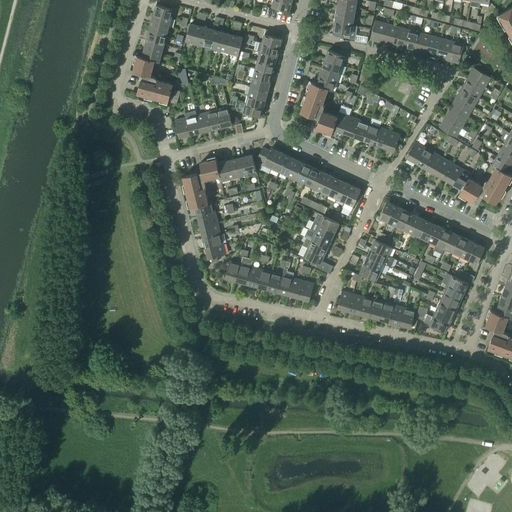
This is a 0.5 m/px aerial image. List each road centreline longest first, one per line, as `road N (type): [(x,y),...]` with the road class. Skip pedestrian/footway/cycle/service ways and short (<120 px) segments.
road 1 (residential): [(381,183),(443,73),(298,31)]
road 2 (residential): [(507,240),(466,353),(317,319)]
road 3 (residential): [(317,319),(201,291),(167,158)]
road 4 (residential): [(167,158),(153,114),(116,97),(141,0)]
road 5 (residential): [(317,319),(381,183)]
road 6 (residential): [(507,240),(381,183)]
road 7 (residential): [(298,31),(180,0)]
road 8 (residential): [(381,183),(274,129)]
